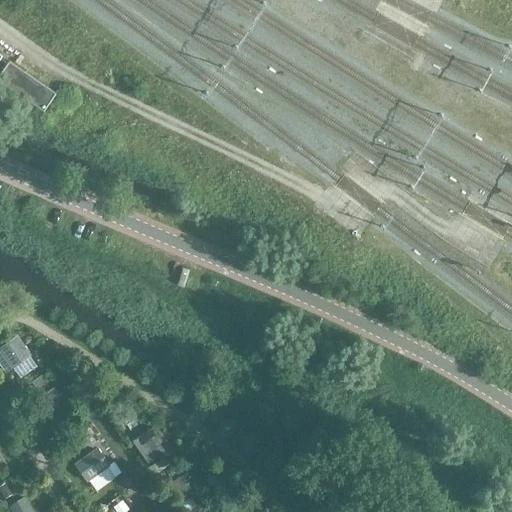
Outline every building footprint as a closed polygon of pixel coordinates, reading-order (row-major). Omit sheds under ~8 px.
[(8,60),(0,72),(0,81),(44,111),(56,93),(8,60)] [(32,358),(17,337),(1,349),(16,369),(32,358)] [(9,383),(0,389),(0,391),(5,397),(14,390),(9,383)] [(38,398),(54,419),(68,409),(53,388),(38,398)] [(131,441),(147,464),(165,451),(160,443),(162,442),(151,427),(131,441)] [(81,432),(75,437),(83,448),(89,444),(81,432)] [(110,466),(96,447),(74,463),(88,482),(110,466)] [(163,457),(152,465),(158,472),(169,464),(163,457)] [(198,492),(185,473),(167,486),(180,504),(198,492)] [(5,483),(0,485),(0,490),(5,499),(12,494),(5,483)] [(34,511),(25,496),(9,506),(12,511),(34,511)]
